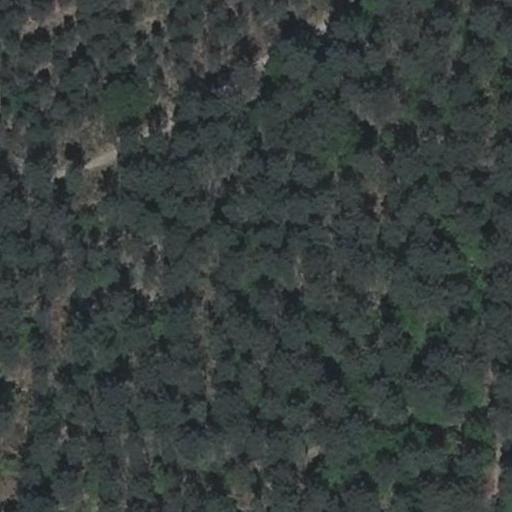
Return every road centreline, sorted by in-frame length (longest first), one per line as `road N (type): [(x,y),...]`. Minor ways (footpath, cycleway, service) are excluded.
road 1 (track): [(500,0),(504,511)]
road 2 (track): [(0,187),(62,175),(167,127),(273,48),(395,0)]
road 3 (track): [(398,0),(500,25),(511,50)]
